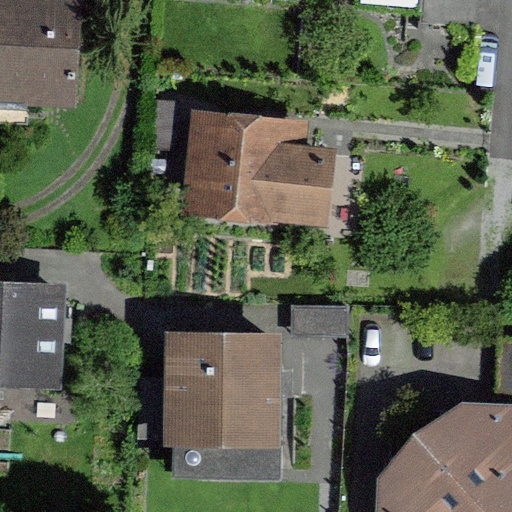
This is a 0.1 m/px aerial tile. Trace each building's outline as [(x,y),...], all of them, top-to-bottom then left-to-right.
[(0,0),(0,85),(28,87),(28,95),(69,97),(73,0),(0,0)] [(354,0),(355,5),(420,10),(421,0),(354,0)] [(319,216),(324,157),(281,152),(283,130),(205,122),(197,204),(319,216)] [(58,289),(0,286),(0,377),(53,380),(58,289)] [(347,307),(294,307),(294,336),(347,336),(347,307)] [(273,338),(175,337),(174,383),(140,383),(139,438),(174,438),(173,478),(282,479),(283,438),(271,437),(272,397),(283,398),(283,370),(272,370),(273,338)] [(511,339),(499,338),(496,403),(511,403),(511,339)] [(441,429),(424,443),(485,511),(511,511),(511,413),(466,411),(465,440),(457,446),(441,429)] [(485,511),(424,443),(407,458),(424,476),(417,483),(387,481),(385,511),(485,511)]
